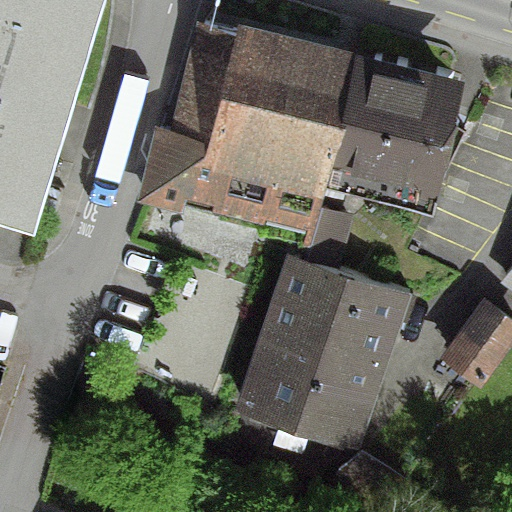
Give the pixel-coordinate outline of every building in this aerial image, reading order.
[(85,21),(91,0),(0,0),(0,203),(27,212),(44,158),(31,154),(73,18),(85,21)] [(314,207),(327,154),(351,56),(201,21),(183,90),(190,100),(216,107),(207,139),(155,126),(141,192),(210,210),(210,211),(215,212),(218,204),(252,212),(242,251),(277,260),(288,257),(300,256),(328,264),(342,214),(314,207)] [(351,56),(327,154),(408,178),(407,181),(419,183),(425,171),(422,170),(440,87),(445,88),(450,73),(433,68),(433,76),(351,56)] [(405,289),(288,257),(265,322),(267,323),(240,404),(252,408),(251,411),(330,437),(335,424),(344,427),(383,314),(400,320),(409,294),(404,292),(405,289)] [(511,261),(502,275),(511,282),(511,261)] [(477,374),(511,326),(511,323),(480,300),(444,350),(477,374)] [(363,432),(344,448),(331,468),(388,500),(409,460),(363,432)]
